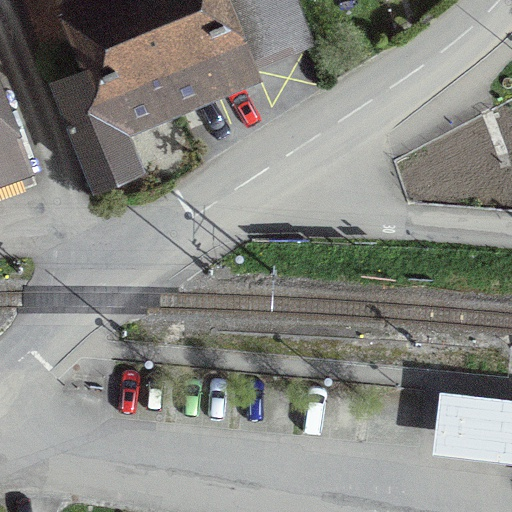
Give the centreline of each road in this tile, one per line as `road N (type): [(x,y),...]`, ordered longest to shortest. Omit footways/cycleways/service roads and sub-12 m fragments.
road 1 (residential): [(276,162),(85,298),(0,386)]
road 2 (residential): [(492,0),(438,55),(276,162)]
road 3 (residential): [(276,162),(406,233),(511,242)]
